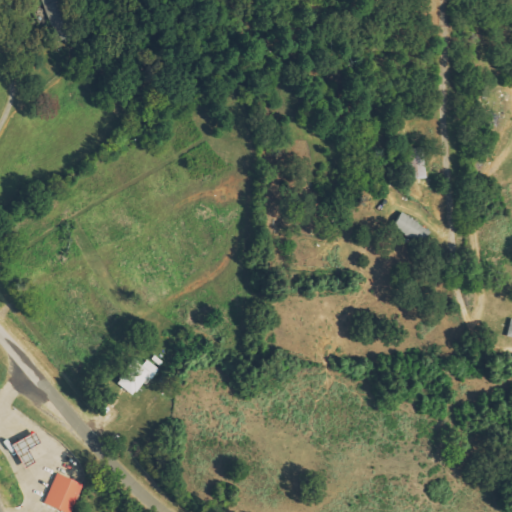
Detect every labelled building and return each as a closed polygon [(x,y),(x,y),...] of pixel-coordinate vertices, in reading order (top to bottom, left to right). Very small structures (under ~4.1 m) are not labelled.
[(43,0),(56,41),(76,35),(64,0),(43,0)] [(406,179),(423,179),(423,147),(405,148),(406,179)] [(417,247),(428,233),(399,211),(388,224),(417,247)] [(113,383),(131,396),(146,375),(151,379),(159,369),(145,359),(142,364),(132,357),(113,383)] [(33,440),(29,432),(20,436),(21,440),(18,442),(21,447),(33,440)] [(41,504),(60,511),(70,511),(82,485),(53,473),(41,504)]
